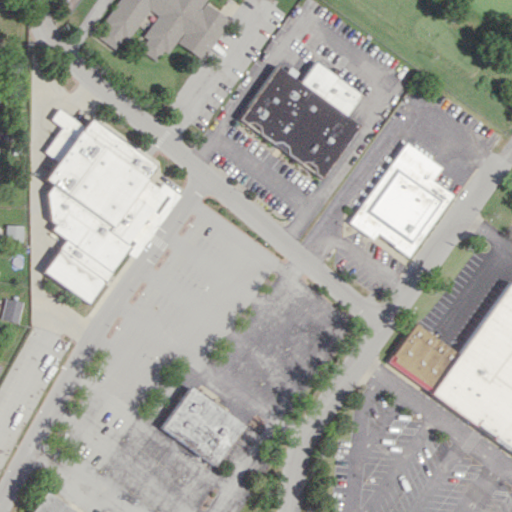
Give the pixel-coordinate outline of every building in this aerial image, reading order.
[(118,0),(96,38),(118,51),(144,8),(155,14),(135,48),(155,60),(161,50),(166,53),(173,42),(202,60),(227,18),(203,3),(204,0),(118,0)] [(359,92),(311,62),(298,82),(272,65),(236,121),(321,176),(356,123),(344,116),(359,92)] [(88,303),(122,249),(135,258),(177,193),(158,181),(155,186),(143,178),(153,163),(86,120),(82,125),(55,108),(49,119),(59,126),(43,152),(55,159),(43,179),(56,187),(39,214),(54,223),(49,230),(62,239),(41,273),(88,303)] [(448,192),(430,180),(439,165),(400,141),(350,223),(407,259),(448,192)] [(4,240),(21,241),(21,225),(4,224),(4,240)] [(511,285),(505,281),(458,353),(411,323),(382,367),(511,451),(511,285)] [(0,313),(0,318),(16,322),(21,302),(4,297),(0,313)] [(188,386),(159,426),(212,465),(241,424),(188,386)] [(73,511),(41,491),(26,511),(73,511)]
